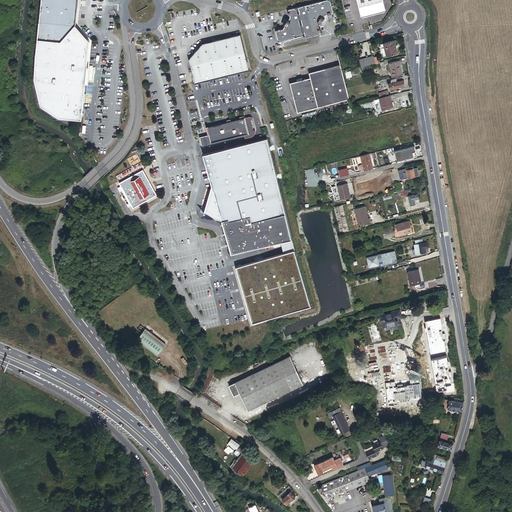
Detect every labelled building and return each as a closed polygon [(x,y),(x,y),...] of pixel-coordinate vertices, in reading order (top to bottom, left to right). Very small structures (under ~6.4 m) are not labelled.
[(91,0),(41,0),(38,40),(60,44),(76,25),(91,8),(91,0)] [(383,0),(357,0),(361,15),(366,17),(384,12),(386,9),(383,0)] [(329,2),(290,11),(292,19),(284,31),(277,33),(280,44),(304,38),(307,40),(320,36),(318,30),(320,27),(325,28),(327,23),(328,17),(332,16),(329,2)] [(38,40),(34,80),(41,106),(62,119),(84,121),(91,41),(76,25),(60,44),(38,40)] [(203,44),(189,60),(194,85),(250,71),(241,35),(203,44)] [(394,41),(384,44),(387,56),(397,54),(394,41)] [(358,62),(359,68),(379,64),(377,57),(358,62)] [(403,76),(399,62),(388,64),(392,78),(403,76)] [(291,87),(298,113),(349,101),(341,66),(312,73),(310,77),(311,79),(293,83),(291,87)] [(405,86),(403,80),(402,81),(401,78),(395,79),(396,83),(394,83),(393,80),(388,81),(388,84),(387,85),(389,91),(405,86)] [(384,80),(376,82),(378,89),(381,88),(381,86),(385,84),(384,80)] [(388,97),(379,99),(382,110),(392,107),(389,96),(388,97)] [(372,109),(370,103),(359,106),(361,112),(372,109)] [(250,134),(254,133),(255,133),(255,132),(256,132),(256,131),(256,130),(253,119),(252,117),(250,117),(245,118),(236,120),(232,121),(209,127),(209,126),(206,127),(207,129),(209,135),(200,137),(202,146),(245,136),(250,135),(250,134)] [(255,137),(256,133),(256,130),(256,131),(256,132),(255,132),(255,133),(254,133),(250,134),(250,135),(245,136),(246,139),(255,137)] [(214,191),(206,217),(223,221),(232,254),(281,242),(292,239),(268,139),(204,154),(214,191)] [(414,147),(395,151),(397,162),(414,158),(414,156),(417,156),(414,147)] [(373,170),(369,155),(360,157),(362,165),(359,166),(358,167),(359,171),(360,172),(363,171),(364,172),(373,170)] [(397,181),(418,177),(416,168),(412,169),(411,167),(408,168),(409,170),(405,171),(405,172),(396,174),(397,181)] [(348,176),(347,169),(338,171),(340,178),(348,176)] [(157,195),(143,170),(119,183),(121,186),(118,188),(128,207),(132,205),(133,208),(157,195)] [(361,189),(362,195),(375,192),(372,179),(370,180),(369,176),(356,179),(357,183),(359,182),(360,183),(353,185),(355,191),(361,189)] [(350,198),(347,185),(337,187),(339,199),(340,200),(350,198)] [(417,195),(408,197),(410,206),(415,205),(414,201),(418,200),(417,195)] [(364,208),(353,211),(357,227),(369,224),(368,220),(367,220),(364,208)] [(409,222),(394,226),(398,237),(412,233),(409,222)] [(284,253),(295,250),(292,239),(281,242),(284,253)] [(415,245),(414,245),(415,255),(428,253),(427,244),(423,244),(422,240),(414,241),(415,245)] [(253,323),(311,306),(295,250),(241,265),(239,266),(236,267),(253,323)] [(394,265),(393,262),(398,261),(395,253),(383,256),(384,260),(380,261),(379,258),(369,261),(371,271),(380,268),(381,266),(385,265),(386,268),(394,265)] [(417,272),(406,274),(409,286),(419,284),(417,272)] [(389,324),(398,321),(397,316),(400,315),(398,309),(380,315),(384,328),(389,327),(389,324)] [(146,329),(136,341),(156,357),(166,344),(146,329)] [(445,349),(400,358),(407,389),(452,380),(445,349)] [(241,401),(247,411),(302,385),(289,357),(228,386),(234,397),(239,395),(241,401)] [(447,409),(462,411),(463,403),(445,400),(444,407),(447,408),(447,409)] [(338,408),(326,415),(328,418),(331,417),(337,414),(339,413),(340,412),(338,408)] [(340,434),(348,430),(342,417),(339,419),(337,414),(331,417),(340,434)] [(385,446),(392,443),(388,434),(384,435),(385,438),(373,443),(375,448),(377,451),(386,447),(385,446)] [(450,449),(453,442),(439,438),(437,444),(450,449)] [(369,459),(378,454),(377,451),(375,448),(366,452),(367,456),(369,459)] [(231,468),(242,476),(253,461),(242,453),(231,468)] [(333,463),(336,469),(345,465),(344,462),(342,463),(340,458),(334,460),(333,457),(331,458),(332,461),(328,462),(328,464),(321,467),(322,470),(321,471),(322,474),(324,473),(323,471),(331,467),(330,464),(333,463)] [(432,470),(442,473),(446,462),(428,457),(427,460),(432,462),(432,463),(426,461),(424,467),(429,469),(428,470),(432,472),(432,470)] [(322,470),(321,467),(328,464),(328,462),(327,460),(313,465),(315,470),(317,475),(322,474),(321,471),(322,470)] [(359,485),(369,481),(367,475),(376,472),(387,468),(384,461),(371,466),(369,462),(356,467),(358,472),(321,486),(322,487),(317,489),(319,492),(323,490),(326,498),(331,496),(344,491),(359,485)] [(369,481),(378,478),(376,472),(367,475),(369,481)] [(389,496),(395,495),(393,476),(384,477),(387,496),(389,496)] [(362,493),(372,489),(369,481),(359,485),(362,493)] [(285,505),(295,498),(293,495),(290,492),(291,491),(289,487),(286,489),(288,491),(278,498),(280,500),(281,499),(285,505)] [(277,496),(278,498),(288,491),(286,489),(277,496)] [(343,499),(347,498),(344,491),(331,496),(333,503),(336,501),(338,505),(340,504),(344,503),(343,499)] [(397,511),(397,505),(395,495),(389,496),(389,498),(392,511),(397,511)] [(373,511),(389,511),(392,511),(389,498),(379,501),(379,504),(372,506),(373,511)]
